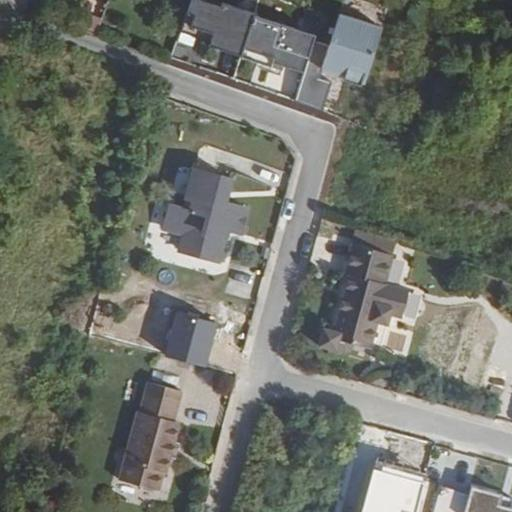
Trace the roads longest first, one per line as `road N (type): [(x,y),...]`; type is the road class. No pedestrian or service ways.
road 1 (residential): [(262,374),(314,147),(301,128),(163,81)]
road 2 (residential): [(511,446),(262,374)]
road 3 (residential): [(224,511),(262,374)]
